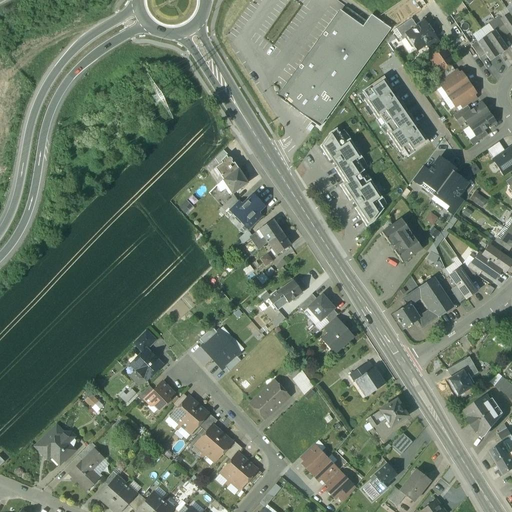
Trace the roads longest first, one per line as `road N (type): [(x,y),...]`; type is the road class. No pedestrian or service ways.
road 1 (secondary): [(406,365),(189,28)]
road 2 (motorway): [(0,258),(35,198),(61,93),(106,45),(152,26)]
road 3 (motorway): [(137,0),(72,51),(49,82),(0,235)]
road 4 (secondary): [(495,511),(406,365)]
road 5 (residential): [(194,368),(280,462)]
